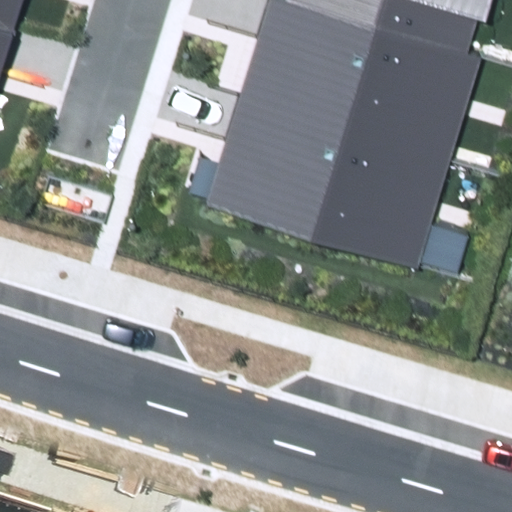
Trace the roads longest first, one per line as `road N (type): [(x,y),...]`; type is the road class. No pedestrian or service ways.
road 1 (residential): [(0,349),(511,507)]
road 2 (residential): [(95,139),(138,0)]
